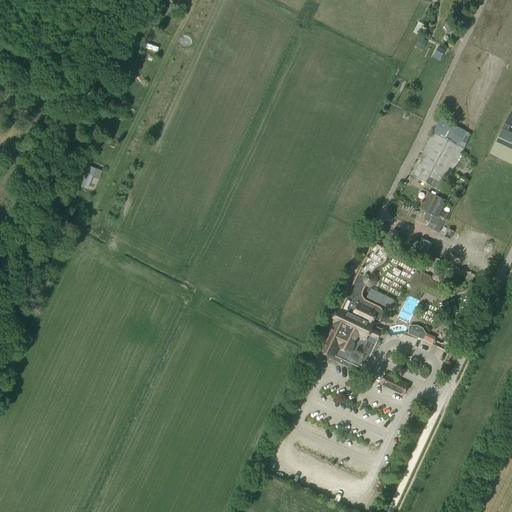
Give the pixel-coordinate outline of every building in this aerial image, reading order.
[(442,23),(448,34),(455,30),(449,20),(442,23)] [(413,32),(416,34),(420,36),(425,26),(420,24),(418,23),(413,32)] [(419,37),(415,44),(422,48),(426,41),(419,37)] [(438,47),(432,58),(440,62),(445,50),(438,47)] [(502,128),(490,154),(511,164),(511,133),(508,131),(511,126),(511,110),(502,129),(502,128)] [(114,129),(118,120),(110,116),(105,124),(114,129)] [(433,133),(463,148),(470,134),(440,119),(433,133)] [(410,175),(414,177),(440,191),(445,182),(440,179),(443,175),(448,178),(449,177),(451,178),(452,175),(450,174),(464,149),(463,148),(433,133),(433,132),(410,175)] [(85,172),(80,182),(89,186),(94,175),(85,172)] [(420,208),(427,211),(445,220),(448,214),(442,211),(447,201),(428,192),(420,208)] [(439,233),(445,220),(427,211),(424,219),(429,222),(427,227),(439,233)] [(448,229),(444,236),(451,239),(454,232),(448,229)] [(393,230),(389,239),(395,242),(399,232),(393,230)] [(431,244),(432,243),(420,237),(418,241),(413,253),(425,258),(431,244)] [(411,242),(407,250),(413,253),(418,241),(413,238),(411,242)] [(373,242),(358,273),(359,274),(366,277),(366,278),(363,283),(364,283),(365,284),(366,284),(367,285),(368,285),(369,285),(370,285),(371,284),(372,284),(373,283),(374,282),(374,281),(375,280),(375,279),(375,277),(374,276),(374,275),(373,274),(372,273),(373,272),(375,269),(377,267),(383,264),(385,262),(386,261),(387,259),(387,254),(386,251),(381,247),(374,243),(373,242)] [(435,258),(439,248),(434,246),(429,257),(434,260),(435,258)] [(446,263),(435,258),(434,260),(433,263),(444,268),(446,263)] [(440,284),(444,274),(434,270),(430,279),(440,284)] [(415,274),(411,283),(412,287),(424,292),(425,290),(435,295),(439,286),(429,282),(427,276),(420,272),(415,274)] [(354,279),(321,350),(327,353),(326,357),(351,368),(352,365),(354,366),(363,370),(378,340),(377,340),(372,337),(375,330),(371,329),(373,325),(374,323),(372,322),(373,318),(380,321),(383,316),(383,313),(383,310),(382,308),(381,307),(379,306),(365,299),(363,298),(361,295),(360,292),(361,289),(362,286),(363,283),(366,278),(366,277),(359,274),(358,273),(357,273),(354,279)] [(443,337),(455,343),(461,330),(449,324),(443,337)] [(404,335),(416,340),(417,337),(432,345),(436,338),(426,333),(422,328),(417,326),(416,325),(409,326),(408,334),(405,332),(404,335)] [(385,373),(380,384),(403,395),(409,384),(385,373)]
